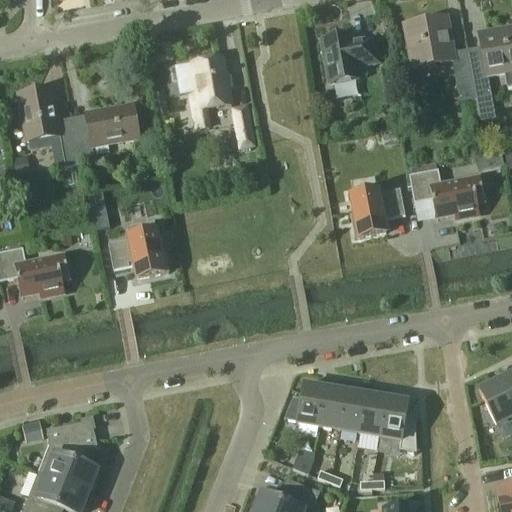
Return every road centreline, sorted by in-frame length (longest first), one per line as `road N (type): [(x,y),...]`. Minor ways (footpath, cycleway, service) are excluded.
road 1 (residential): [(31,46),(262,4)]
road 2 (residential): [(242,357),(444,322)]
road 3 (residential): [(444,322),(478,511)]
road 4 (residential): [(242,357),(252,418),(216,511)]
road 5 (residential): [(129,379),(139,435),(111,511)]
road 6 (residential): [(0,407),(129,379)]
